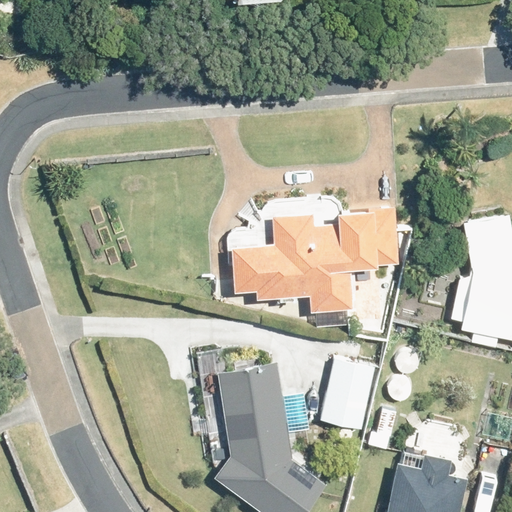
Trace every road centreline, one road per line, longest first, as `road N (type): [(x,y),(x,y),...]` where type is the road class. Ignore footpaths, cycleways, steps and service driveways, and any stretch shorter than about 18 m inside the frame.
road 1 (residential): [(511,64),(57,98),(30,111),(0,150)]
road 2 (residential): [(0,235),(83,468),(109,511)]
